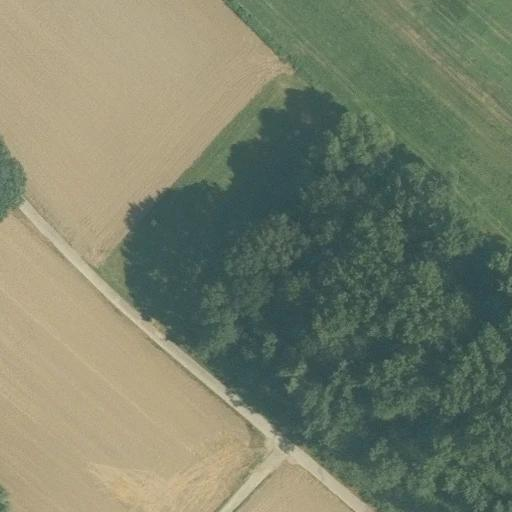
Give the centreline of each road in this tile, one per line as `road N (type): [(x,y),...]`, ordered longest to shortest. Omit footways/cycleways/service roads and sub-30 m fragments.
road 1 (track): [(361,511),(110,297),(0,168)]
road 2 (track): [(258,0),(511,243)]
